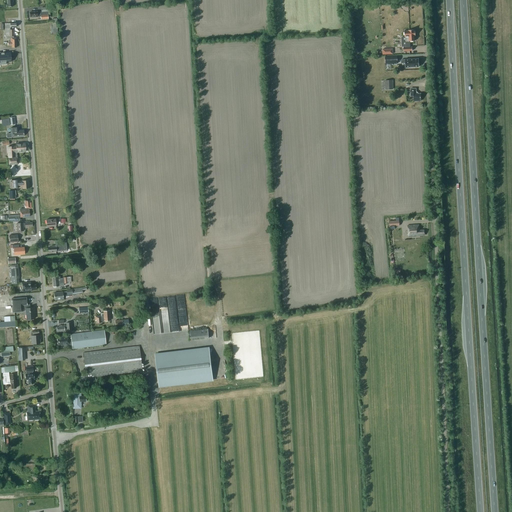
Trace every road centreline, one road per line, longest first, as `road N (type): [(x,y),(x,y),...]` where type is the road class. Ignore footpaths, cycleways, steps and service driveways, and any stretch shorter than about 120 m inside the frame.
road 1 (unclassified): [(61,511),(19,0)]
road 2 (trunk): [(494,511),(462,0)]
road 3 (trunk): [(449,0),(480,511)]
road 4 (track): [(447,511),(424,0)]
